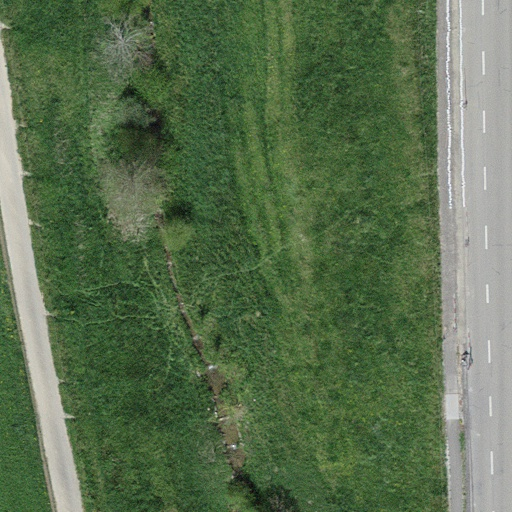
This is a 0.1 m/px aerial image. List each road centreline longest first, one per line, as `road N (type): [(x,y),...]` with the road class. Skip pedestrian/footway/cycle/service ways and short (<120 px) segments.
road 1 (tertiary): [(482,0),(493,511)]
road 2 (unclassified): [(0,109),(70,511)]
